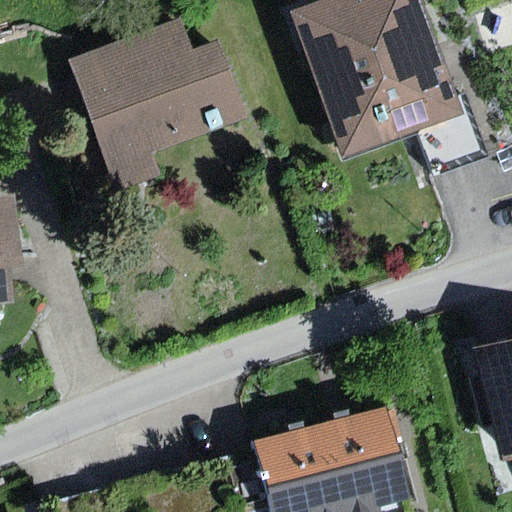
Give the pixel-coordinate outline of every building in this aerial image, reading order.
[(410,0),(286,0),(275,4),(328,152),(409,121),(450,109),(410,0)] [(172,16),(57,58),(95,162),(232,112),(204,37),(182,45),(172,16)] [(450,109),(409,121),(424,171),(477,155),(462,105),(450,109)] [(20,195),(0,197),(0,306),(17,305),(13,268),(28,267),(20,195)] [(511,333),(462,346),(488,452),(506,448),(511,472),(511,333)] [(332,414),(310,420),(334,511),(374,511),(375,511),(371,494),(398,487),(376,402),(332,414)] [(334,511),(310,420),(288,425),(247,436),(250,448),(264,504),(266,511),(334,511)] [(232,511),(264,504),(250,448),(51,496),(39,511),(232,511)]
